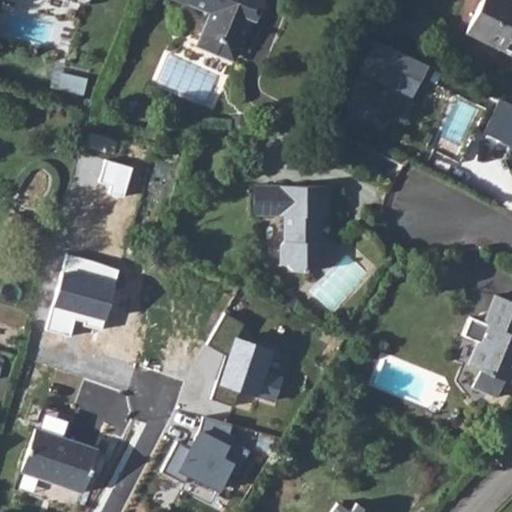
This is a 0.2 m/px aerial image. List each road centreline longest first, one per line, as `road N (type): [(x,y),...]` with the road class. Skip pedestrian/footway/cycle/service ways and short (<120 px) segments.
road 1 (unknown): [(287,0),(261,61),(261,86),(286,102),(338,115),(489,228)]
road 2 (residential): [(157,392),(156,425),(110,511)]
